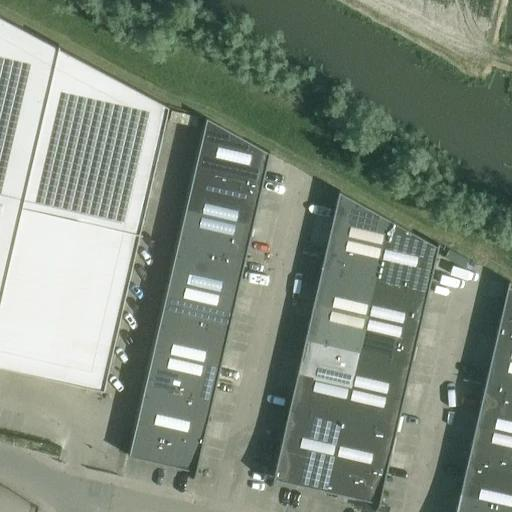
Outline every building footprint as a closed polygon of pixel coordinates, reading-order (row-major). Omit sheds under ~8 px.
[(0,365),(103,389),(168,106),(0,15),(0,365)] [(207,118),(194,175),(261,190),(270,152),(268,151),(268,152),(207,118)] [(194,175),(186,210),(253,225),(261,190),(194,175)] [(339,191),(330,232),(383,245),(389,219),(341,192),(341,191),(339,191)] [(186,210),(178,245),(245,260),(253,225),(186,210)] [(389,219),(383,245),(375,280),(428,292),(439,244),(437,243),(437,246),(389,219)] [(330,232),(322,267),(375,280),(383,245),(330,232)] [(178,245),(170,280),(237,295),(245,260),(178,245)] [(322,267),(313,303),(367,315),(375,280),(322,267)] [(170,280),(162,315),(229,330),(237,295),(170,280)] [(375,280),(367,315),(420,327),(428,292),(375,280)] [(508,281),(500,319),(511,321),(511,287),(509,286),(510,281),(508,281)] [(313,303),(305,338),(359,350),(367,315),(313,303)] [(162,315),(154,350),(221,366),(229,330),(162,315)] [(367,315),(359,350),(412,362),(420,327),(367,315)] [(511,321),(500,319),(492,354),(511,358),(511,321)] [(305,338),(297,373),(351,385),(359,350),(305,338)] [(154,350),(146,385),(213,401),(221,366),(154,350)] [(359,350),(351,385),(404,397),(412,362),(359,350)] [(511,358),(492,354),(484,389),(511,395),(511,358)] [(297,373),(289,408),(342,420),(343,417),(351,385),(297,373)] [(146,385),(137,420),(205,436),(213,401),(146,385)] [(351,385),(343,417),(342,420),(396,433),(404,397),(351,385)] [(511,395),(484,389),(476,424),(511,432),(511,395)] [(289,408),(281,443),(334,455),(342,420),(289,408)] [(197,471),(205,436),(137,420),(129,455),(197,471)] [(342,420),(334,455),(388,467),(396,433),(342,420)] [(511,432),(476,424),(467,459),(511,469),(511,432)] [(273,478),(326,490),(334,455),(281,443),(273,478)] [(334,455),(326,490),(380,503),(388,467),(334,455)] [(511,469),(467,459),(459,494),(511,506),(511,469)] [(511,511),(511,506),(459,494),(455,511),(511,511)]
